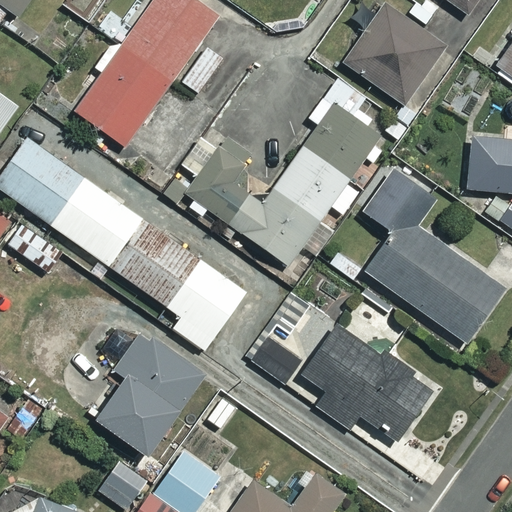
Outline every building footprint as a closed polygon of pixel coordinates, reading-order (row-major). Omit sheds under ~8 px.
[(0,0),(0,8),(22,23),(38,0),(0,0)] [(221,23),(189,0),(160,0),(124,52),(116,46),(97,73),(105,78),(77,117),(127,153),(221,23)] [(427,0),(419,0),(409,16),(431,30),(444,10),(427,0)] [(480,0),(440,0),(468,19),(480,0)] [(447,51),(386,9),(345,69),(406,111),(447,51)] [(225,64),(209,52),(184,86),(200,97),(225,64)] [(511,54),(500,71),(511,79),(511,54)] [(493,84),(468,66),(439,107),(464,124),(493,84)] [(365,102),(337,83),(309,123),(320,130),(265,208),(235,187),(254,160),(230,143),(222,154),(203,141),(183,170),(200,182),(188,199),(290,271),(381,142),(368,133),(374,124),(358,112),(365,102)] [(0,141),(21,111),(0,96),(0,141)] [(417,122),(401,111),(385,133),(401,144),(417,122)] [(247,296),(31,144),(0,187),(0,192),(182,322),(175,332),(206,354),(247,296)] [(511,146),(473,144),(470,196),(511,198),(511,146)] [(436,206),(394,176),(364,218),(393,239),(366,277),(467,349),(505,296),(417,233),(436,206)] [(511,210),(497,231),(511,242),(511,210)] [(0,239),(10,227),(0,218),(0,239)] [(58,252),(24,229),(11,249),(27,260),(18,274),(35,285),(58,252)] [(0,291),(0,310),(8,297),(0,291)] [(367,305),(355,321),(387,344),(399,328),(367,305)] [(383,362),(337,331),(302,381),(325,397),(316,410),(350,434),(359,421),(399,449),(434,398),(412,383),(415,379),(386,358),(383,362)] [(207,380),(141,338),(116,377),(130,386),(101,431),(153,464),(207,380)] [(303,365),(264,340),(249,364),(288,389),(303,365)] [(67,419),(50,409),(36,434),(54,443),(67,419)] [(0,436),(8,425),(0,418),(0,436)] [(201,511),(221,484),(184,458),(157,495),(181,511),(201,511)] [(129,511),(148,486),(121,467),(101,495),(123,511),(129,511)] [(339,511),(348,499),(318,479),(296,511),(292,511),(254,487),(237,511),(339,511)] [(63,511),(12,491),(3,511),(63,511)] [(172,511),(151,497),(140,511),(172,511)]
